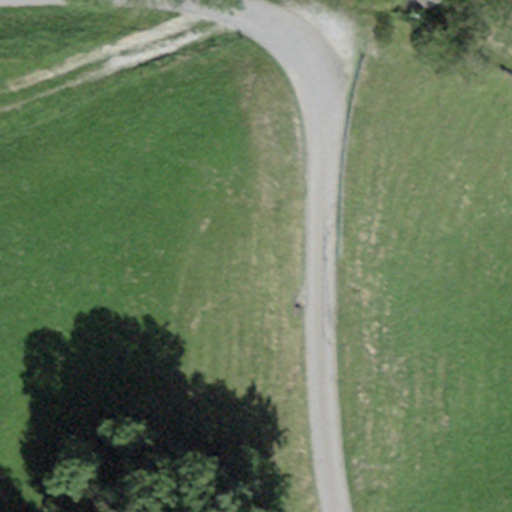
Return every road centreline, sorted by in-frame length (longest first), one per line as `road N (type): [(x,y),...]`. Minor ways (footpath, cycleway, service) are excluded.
road 1 (track): [(337,511),(320,391),(326,134),(317,86),(303,53),(273,25),(205,0)]
road 2 (track): [(0,97),(234,8)]
